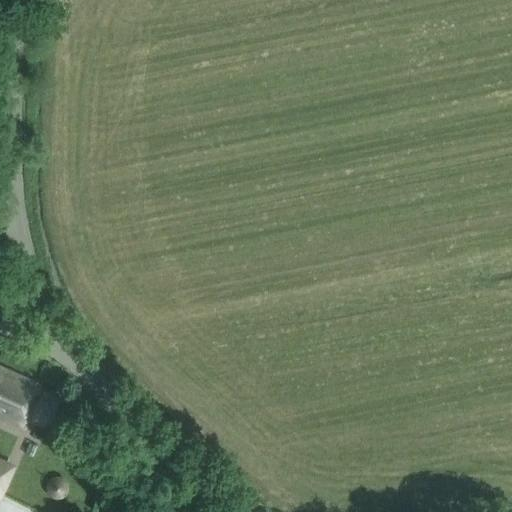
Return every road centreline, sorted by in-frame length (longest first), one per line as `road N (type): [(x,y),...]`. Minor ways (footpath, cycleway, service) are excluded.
road 1 (unclassified): [(226,511),(66,351)]
road 2 (unclassified): [(16,0),(12,185)]
road 3 (unclassified): [(12,185),(27,256),(66,351)]
